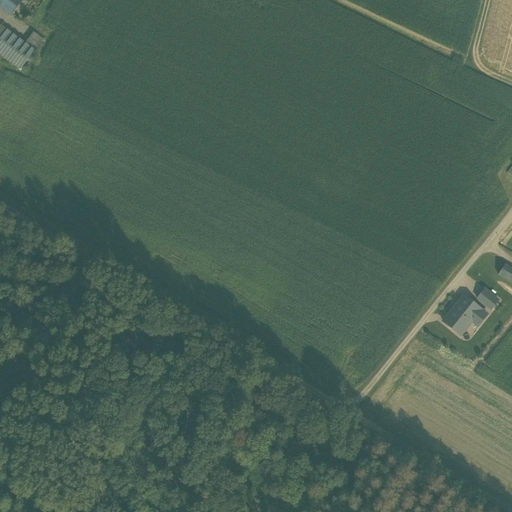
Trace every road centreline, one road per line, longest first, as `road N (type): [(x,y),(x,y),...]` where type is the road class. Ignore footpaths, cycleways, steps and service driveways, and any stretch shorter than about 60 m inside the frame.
road 1 (track): [(0,204),(511,511)]
road 2 (track): [(511,206),(347,411)]
